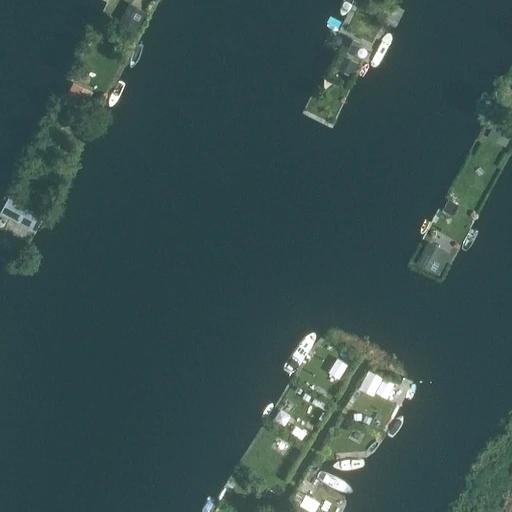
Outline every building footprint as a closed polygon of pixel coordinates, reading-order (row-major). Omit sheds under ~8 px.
[(125,11),(118,23),(135,33),(142,21),(125,11)] [(342,39),(337,50),(352,57),(357,46),(342,39)] [(342,58),(336,69),(351,75),(356,64),(342,58)] [(64,95),(60,101),(83,112),(90,96),(72,87),(67,96),(64,95)] [(511,132),(495,123),(487,137),(505,147),(511,133),(511,132)] [(8,197),(0,214),(20,224),(28,207),(8,197)] [(448,200),(442,210),(452,216),(458,206),(448,200)] [(424,249),(416,263),(438,275),(446,261),(424,249)]
